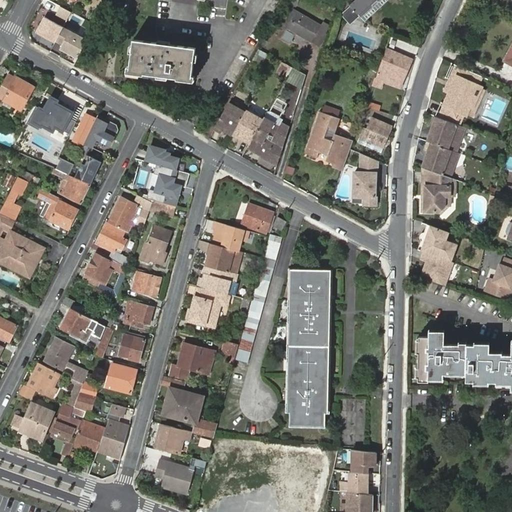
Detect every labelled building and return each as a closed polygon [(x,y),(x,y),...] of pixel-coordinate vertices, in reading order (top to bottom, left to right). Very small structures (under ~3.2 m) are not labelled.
[(354,0),(350,4),(353,8),(351,9),(355,14),(357,12),(360,15),(376,0),(354,0)] [(388,0),(376,0),(360,15),(365,22),(389,0),(388,0)] [(57,16),(69,21),(73,12),(62,6),(57,16)] [(288,28),(297,11),(292,9),(283,26),(288,28)] [(321,25),(297,11),(288,28),(282,38),(291,43),(297,33),(312,42),(313,41),(320,45),(327,33),(325,33),(329,25),(323,22),(321,25)] [(64,27),(46,17),(39,30),(37,33),(42,36),(55,43),(56,42),(58,42),(66,28),(64,27)] [(133,39),(130,69),(144,71),(144,73),(154,75),(177,78),(177,75),(192,77),(196,48),(143,40),(133,39)] [(412,60),(387,50),(376,78),(401,88),(412,60)] [(302,87),(308,75),(283,62),(276,75),(302,87)] [(481,76),(457,65),(451,80),(455,82),(451,92),(440,118),(459,125),(460,121),(459,119),(456,117),(459,110),(466,113),(470,105),(472,106),(481,87),(477,85),(481,76)] [(15,102),(23,107),(25,105),(25,103),(33,89),(27,86),(28,83),(17,77),(16,79),(9,75),(0,91),(0,96),(2,98),(4,99),(5,99),(14,105),(15,102)] [(455,82),(451,80),(446,90),(451,92),(455,82)] [(484,88),(481,87),(472,106),(470,105),(466,113),(472,116),(484,88)] [(40,118),(37,123),(48,129),(51,124),(58,128),(70,107),(60,101),(59,102),(51,97),(40,118)] [(376,104),(367,101),(365,106),(375,109),(376,104)] [(245,112),(229,104),(217,125),(216,127),(224,131),(225,129),(227,130),(226,132),(232,135),(245,112)] [(101,108),(74,164),(70,175),(92,184),(102,162),(86,155),(88,151),(89,149),(101,126),(103,121),(108,112),(101,108)] [(459,125),(461,125),(466,113),(459,110),(456,117),(459,119),(460,121),(459,125)] [(246,111),(245,112),(232,135),(233,136),(240,140),(241,139),(242,137),(244,138),(243,140),(249,144),(262,120),(246,111)] [(333,167),(342,170),(350,149),(353,141),(334,134),(332,141),(323,138),(327,126),(335,129),(339,119),(319,112),(305,153),(316,157),(318,151),(328,155),(326,160),(334,163),(333,167)] [(74,140),(83,144),(96,118),(86,114),(74,140)] [(359,138),(384,148),(393,127),(364,114),(359,126),(366,129),(365,132),(362,131),(359,138)] [(429,142),(430,142),(456,151),(465,127),(461,125),(459,125),(440,118),(436,116),(434,116),(431,126),(434,128),(429,142)] [(264,154),(275,124),(264,117),(262,120),(249,144),(247,147),(264,157),(264,154)] [(263,157),(278,165),(290,126),(282,122),(280,126),(275,124),(264,154),(264,157),(263,157)] [(61,156),(69,138),(58,133),(49,150),(61,156)] [(382,152),(384,148),(359,138),(357,142),(382,152)] [(429,152),(423,167),(425,168),(450,177),(459,153),(456,151),(430,142),(427,151),(429,152)] [(167,148),(149,144),(145,160),(178,170),(181,157),(171,154),(172,152),(167,150),(167,148)] [(70,175),(74,164),(60,157),(54,154),(48,165),(54,168),(69,174),(70,175)] [(378,161),(361,154),(360,172),(355,172),(354,202),(364,202),(364,205),(376,205),(377,197),(375,197),(376,174),(378,174),(378,161)] [(48,165),(45,164),(43,168),(52,172),(54,168),(48,165)] [(68,176),(69,174),(54,168),(52,172),(67,178),(71,180),(65,191),(61,189),(60,192),(82,203),(91,185),(68,176)] [(425,199),(422,199),(421,211),(438,212),(444,206),(450,206),(450,196),(454,197),(455,186),(450,186),(451,177),(450,177),(425,168),(425,199)] [(22,170),(19,177),(32,183),(35,176),(22,170)] [(176,177),(159,172),(154,191),(179,198),(183,184),(175,182),(176,177)] [(9,174),(4,184),(9,187),(15,177),(9,174)] [(32,183),(19,177),(0,213),(6,215),(9,209),(16,212),(18,207),(12,203),(18,192),(21,194),(24,187),(30,190),(33,184),(32,183)] [(179,198),(166,195),(154,191),(150,188),(147,199),(153,202),(156,200),(159,201),(164,202),(177,206),(178,207),(179,198)] [(61,200),(62,198),(43,189),(41,193),(39,197),(47,201),(40,215),(45,217),(50,220),(68,229),(78,209),(61,200)] [(147,199),(141,196),(138,202),(145,206),(143,210),(142,209),(137,223),(144,226),(146,219),(149,212),(150,210),(153,202),(147,199)] [(109,222),(125,231),(127,232),(137,214),(136,213),(139,206),(121,197),(109,222)] [(174,217),(177,206),(164,202),(159,201),(156,200),(153,202),(150,210),(156,212),(174,217)] [(249,204),(242,224),(266,232),(273,213),(249,204)] [(9,231),(10,230),(14,221),(0,214),(0,233),(3,228),(9,231)] [(278,217),(273,225),(282,230),(287,221),(278,217)] [(248,238),(250,230),(216,221),(214,229),(218,230),(214,244),(239,251),(243,236),(248,238)] [(125,266),(126,266),(129,259),(120,254),(123,247),(118,244),(125,231),(109,222),(108,222),(105,229),(104,228),(99,238),(100,238),(97,244),(113,251),(109,257),(113,259),(125,266)] [(450,239),(453,233),(431,225),(424,242),(426,243),(423,251),(452,262),(456,251),(447,247),(450,239)] [(166,236),(168,230),(155,226),(149,243),(147,242),(141,258),(149,261),(151,256),(155,258),(154,260),(164,263),(167,253),(165,252),(170,238),(166,236)] [(0,255),(5,247),(2,246),(0,248),(0,262),(29,278),(45,248),(10,230),(9,231),(8,233),(4,240),(8,241),(11,234),(40,249),(28,273),(0,259),(0,255)] [(0,244),(2,246),(5,247),(0,255),(0,259),(28,273),(40,249),(11,234),(8,241),(4,240),(0,237),(0,244)] [(237,359),(249,363),(283,238),(271,234),(237,359)] [(127,240),(122,237),(118,244),(123,247),(127,240)] [(459,242),(450,239),(447,247),(456,251),(459,242)] [(238,274),(244,252),(239,251),(214,244),(213,244),(207,266),(238,274)] [(423,269),(420,277),(445,286),(449,276),(454,262),(452,262),(423,251),(421,260),(426,261),(429,262),(426,269),(423,269)] [(124,267),(125,266),(113,259),(111,262),(96,254),(83,279),(97,287),(117,297),(124,278),(119,276),(114,290),(106,285),(101,283),(109,267),(113,269),(113,268),(125,275),(126,274),(127,272),(126,271),(127,268),(124,267)] [(486,290),(504,297),(508,287),(510,288),(511,281),(511,261),(505,258),(502,265),(500,265),(494,280),(490,279),(486,290)] [(236,286),(240,274),(238,274),(207,266),(205,273),(206,274),(205,278),(201,277),(199,287),(225,293),(228,294),(229,295),(232,285),(236,286)] [(101,283),(106,285),(114,269),(113,269),(109,267),(101,283)] [(329,270),(293,269),(291,423),(326,423),(327,399),(327,395),(328,317),(328,314),(329,270)] [(138,272),(133,290),(157,296),(161,278),(138,272)] [(228,306),(231,295),(229,295),(228,294),(225,293),(199,287),(193,309),(190,320),(216,327),(222,305),(228,306)] [(154,307),(138,303),(130,301),(125,318),(128,319),(127,324),(140,328),(142,323),(149,325),(154,307)] [(91,318),(71,308),(61,327),(87,340),(89,336),(100,342),(102,337),(106,326),(91,318)] [(0,337),(9,342),(18,326),(0,316),(0,315),(0,314),(0,337)] [(106,326),(112,328),(115,321),(104,316),(103,319),(93,314),(91,318),(106,326)] [(102,357),(113,328),(112,328),(106,326),(102,337),(100,342),(94,355),(102,357)] [(420,336),(419,381),(429,381),(429,377),(444,378),(445,373),(467,373),(467,382),(511,383),(511,389),(511,355),(490,355),(491,346),(445,344),(445,333),(430,333),(430,337),(420,336)] [(129,356),(129,358),(139,361),(145,339),(126,334),(120,354),(129,356)] [(57,338),(45,361),(63,370),(75,347),(57,338)] [(237,356),(240,344),(227,341),(224,352),(237,356)] [(185,343),(179,366),(188,368),(204,372),(207,363),(213,364),(217,351),(185,343)] [(60,373),(40,363),(29,385),(49,395),(50,392),(47,390),(55,375),(58,377),(60,373)] [(112,363),(106,387),(130,393),(136,370),(112,363)] [(211,374),(213,364),(207,363),(204,372),(211,374)] [(188,368),(179,366),(175,365),(173,376),(185,379),(188,368)] [(85,380),(87,376),(76,371),(72,379),(77,381),(83,383),(85,380)] [(47,390),(50,392),(58,377),(55,375),(47,390)] [(164,376),(163,384),(181,389),(183,381),(164,376)] [(80,391),(95,395),(97,388),(88,385),(89,382),(85,380),(83,383),(83,384),(80,391)] [(79,395),(80,391),(83,384),(77,382),(72,394),(78,397),(79,395)] [(24,395),(32,399),(35,391),(28,388),(24,395)] [(166,413),(196,422),(203,398),(172,390),(166,413)] [(78,397),(74,406),(78,408),(86,411),(88,412),(90,412),(94,398),(95,395),(80,391),(79,395),(78,397)] [(78,397),(72,394),(68,405),(74,406),(78,397)] [(54,412),(31,402),(19,430),(42,439),(54,412)] [(52,430),(71,438),(75,428),(77,429),(80,421),(69,417),(74,406),(68,405),(63,403),(61,408),(52,430)] [(123,417),(126,406),(113,403),(109,413),(123,417)] [(123,417),(109,413),(107,418),(109,419),(110,420),(121,423),(123,417)] [(128,431),(130,425),(110,420),(108,424),(107,428),(101,447),(122,454),(127,434),(128,431)] [(215,438),(216,434),(218,425),(200,420),(200,422),(196,422),(194,432),(215,438)] [(75,442),(98,450),(104,432),(82,423),(75,442)] [(191,440),(194,432),(162,424),(156,448),(181,455),(185,439),(191,440)] [(52,430),(51,435),(69,442),(71,438),(52,430)] [(202,439),(200,446),(210,448),(212,441),(202,439)] [(63,453),(69,456),(73,445),(67,443),(63,453)] [(99,451),(121,458),(122,454),(101,447),(99,451)] [(315,511),(320,453),(253,448),(251,468),(220,466),(219,483),(280,488),(279,511),(283,511),(315,511)] [(379,452),(353,451),(352,472),(349,472),(349,492),(347,492),(346,511),(374,511),(375,494),(370,494),(370,467),(378,467),(379,452)] [(198,471),(205,473),(208,462),(193,458),(191,465),(199,467),(198,471)] [(164,477),(161,486),(188,493),(194,470),(161,460),(157,475),(164,477)]
